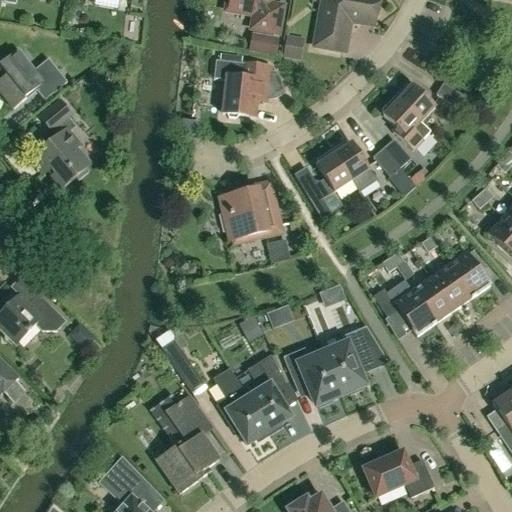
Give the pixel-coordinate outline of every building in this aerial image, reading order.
[(192,0),(190,6),(209,15),(215,0),(192,0)] [(228,0),(226,11),(254,16),(252,29),(277,34),(281,9),(268,7),(268,0),(228,0)] [(378,0),(334,0),(333,6),(322,4),(314,48),(344,53),(350,23),(374,27),(378,0)] [(279,39),(251,34),(248,53),(275,58),(279,39)] [(120,46),(93,41),(99,63),(120,46)] [(0,80),(0,93),(13,110),(36,92),(44,102),(67,84),(48,61),(34,72),(17,52),(0,65),(0,70),(5,77),(0,80)] [(266,105),(270,69),(241,65),(242,58),(220,55),(219,63),(215,63),(214,80),(227,81),(224,116),(227,116),(228,120),(236,121),(238,117),(250,119),(252,103),(266,105)] [(457,111),(465,99),(443,85),(435,97),(457,111)] [(406,86),(393,99),(420,124),(435,109),(411,87),(409,89),(406,86)] [(420,124),(393,99),(381,112),(385,115),(382,118),(396,131),(392,135),(412,153),(430,133),(420,124)] [(29,162),(42,177),(47,174),(61,191),(76,179),(78,182),(88,174),(85,171),(89,168),(75,151),(79,147),(69,134),(75,128),(68,120),(71,117),(60,103),(39,119),(51,133),(53,132),(58,138),(29,162)] [(348,146),(346,142),(331,152),(351,183),(359,194),(376,183),(351,144),(348,146)] [(393,142),(383,151),(400,170),(410,161),(393,142)] [(400,170),(383,151),(372,159),(389,179),(400,170)] [(323,201),(351,183),(331,152),(316,162),(319,166),(316,168),(326,183),(316,189),(315,187),(304,194),(323,223),(333,216),(323,201)] [(502,161),(510,168),(511,165),(511,156),(508,153),(502,161)] [(504,175),(510,168),(502,161),(496,168),(504,175)] [(417,188),(427,179),(420,172),(410,180),(417,188)] [(485,190),(478,196),(486,205),(493,198),(485,190)] [(219,217),(223,235),(227,234),(229,243),(232,242),(233,246),(282,234),(275,205),(261,208),(257,191),(219,200),(223,216),(219,217)] [(486,205),(478,196),(471,202),(479,211),(486,205)] [(511,208),(503,219),(511,227),(511,208)] [(511,227),(503,219),(488,236),(511,258),(511,227)] [(436,234),(429,239),(436,249),(443,244),(436,234)] [(436,249),(429,239),(421,244),(428,254),(436,249)] [(448,267),(471,300),(490,287),(467,254),(448,267)] [(390,260),(396,269),(404,264),(398,255),(390,260)] [(388,274),(396,269),(390,260),(382,265),(388,274)] [(471,300),(448,267),(430,280),(453,313),(471,300)] [(430,280),(412,292),(435,326),(453,313),(430,280)] [(435,326),(412,292),(394,305),(384,291),(373,298),(388,319),(398,312),(417,339),(435,326)] [(20,296),(0,315),(0,331),(4,335),(4,342),(11,342),(16,347),(35,327),(41,333),(56,333),(66,323),(38,295),(28,305),(20,296)] [(345,346),(322,356),(340,397),(349,393),(351,396),(363,391),(362,388),(364,387),(358,372),(366,369),(366,370),(368,370),(363,358),(379,351),(366,329),(342,339),(345,346)] [(173,343),(161,352),(179,378),(192,369),(173,343)] [(340,397),(322,356),(309,361),(304,350),(283,359),(292,383),(303,378),(315,407),(318,406),(319,409),(331,404),(330,401),(340,397)] [(247,399),(271,437),(283,429),(281,425),(291,419),(275,393),(285,386),(270,358),(247,372),(254,383),(252,385),(257,393),(247,399)] [(0,396),(17,379),(0,362),(0,396)] [(259,444),(271,437),(247,399),(229,371),(213,381),(226,401),(216,407),(227,424),(231,421),(247,447),(257,441),(259,444)] [(208,383),(197,389),(207,407),(218,401),(208,383)] [(511,393),(511,392),(492,405),(511,431),(500,438),(511,455),(511,393)] [(174,450),(155,464),(179,497),(202,480),(199,476),(218,462),(192,425),(202,418),(188,398),(177,405),(172,397),(148,413),(174,450)] [(0,453),(19,465),(24,457),(6,444),(0,453)] [(403,453),(363,471),(365,475),(362,476),(366,486),(369,485),(376,500),(406,487),(411,500),(434,489),(422,462),(409,468),(403,453)] [(147,511),(136,502),(149,488),(122,459),(99,485),(123,506),(118,511),(147,511)] [(291,509),(287,511),(347,511),(343,504),(330,511),(321,497),(309,504),(306,500),(302,502),(300,499),(289,506),(291,509)]
